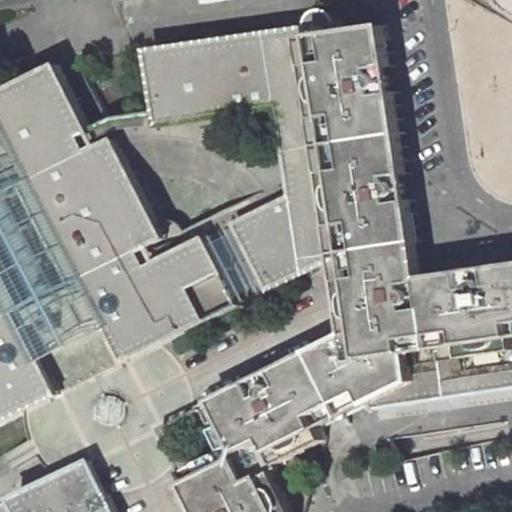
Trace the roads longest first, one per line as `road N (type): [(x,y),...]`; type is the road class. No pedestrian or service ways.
road 1 (residential): [(511,221),(485,218),(466,196),(453,160),(430,0)]
road 2 (unknown): [(363,433),(511,414)]
